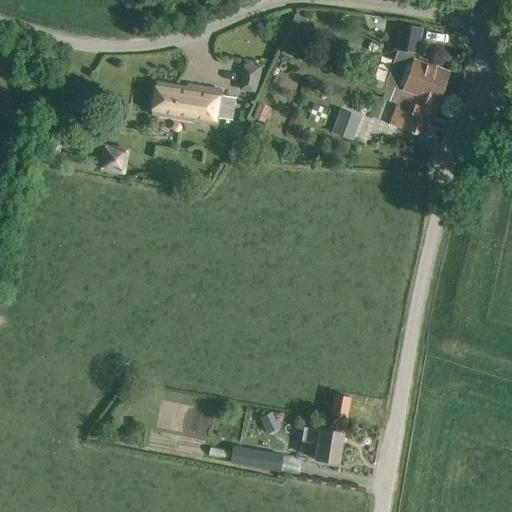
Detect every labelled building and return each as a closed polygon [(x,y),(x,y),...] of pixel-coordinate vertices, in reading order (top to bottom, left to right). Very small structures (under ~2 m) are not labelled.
[(296,13),(285,46),(298,50),(308,17),(296,13)] [(421,28),(399,24),(395,49),(397,49),(414,53),(416,53),(421,28)] [(414,53),(397,49),(385,83),(402,89),(401,90),(438,103),(449,72),(413,59),(414,53)] [(257,91),(261,68),(246,66),(242,88),(257,91)] [(222,90),(187,84),(187,87),(156,82),(151,114),(216,124),(218,118),(232,120),(236,98),(221,95),(222,90)] [(425,137),(438,103),(401,90),(389,124),(425,137)] [(340,110),(332,132),(351,139),(360,117),(340,110)] [(103,171),(127,172),(128,148),(104,147),(103,171)] [(334,394),(331,415),(345,417),(349,397),(334,394)] [(343,433),(323,429),(319,429),(319,430),(303,427),(301,441),(317,443),(314,459),(338,463),(343,433)] [(278,473),(279,469),(281,456),(238,447),(235,464),(278,473)]
